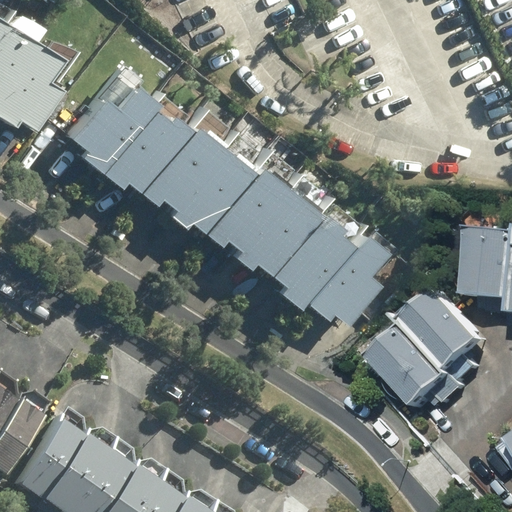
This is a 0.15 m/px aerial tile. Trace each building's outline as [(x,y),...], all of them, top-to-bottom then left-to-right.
[(43,77),(57,55),(0,19),(0,120),(7,125),(12,118),(29,129),(56,85),(43,77)] [(276,290),(299,306),(302,301),(326,317),(330,312),(348,325),(377,283),(366,276),(388,245),(361,227),(355,235),(113,66),(65,135),(83,148),(78,156),(120,185),(124,180),(154,201),(156,199),(170,209),(167,214),(182,224),(185,219),(218,242),(222,237),(236,246),(230,254),(247,266),(252,260),(282,282),(276,290)] [(511,296),(511,229),(483,227),(477,293),(511,296)] [(498,342),(454,289),(418,319),(423,325),(462,372),(498,342)] [(462,372),(423,325),(382,359),(425,411),(466,377),(462,372)] [(0,391),(0,429),(17,403),(0,391)] [(17,403),(0,429),(0,487),(43,420),(17,403)] [(40,511),(202,511),(59,421),(13,494),(40,511)]
